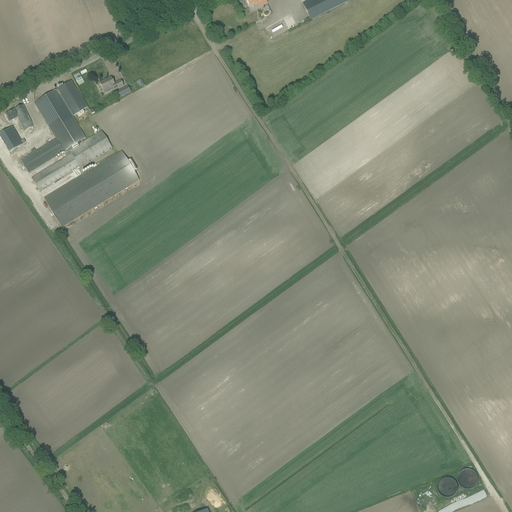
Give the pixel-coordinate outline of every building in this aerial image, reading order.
[(309,0),(303,4),(311,20),(348,2),(346,0),(320,0),(319,1),(318,0),(309,0)] [(111,78),(99,84),(102,88),(103,92),(109,89),(110,92),(114,90),(114,91),(123,86),(121,81),(114,84),(111,78)] [(71,82),(56,90),(72,117),(87,108),(71,82)] [(128,87),(117,92),(120,99),(131,93),(128,87)] [(112,149),(102,132),(67,153),(66,151),(86,139),(72,117),(56,90),(34,104),(55,139),(36,151),(34,149),(31,151),(32,153),(20,160),(29,174),(64,153),(67,157),(31,179),(39,191),(79,167),(80,169),(112,149)] [(18,118),(24,132),(33,128),(23,106),(5,114),(9,122),(18,118)] [(12,128),(0,134),(0,138),(9,153),(25,143),(24,140),(21,142),(12,128)] [(62,228),(139,181),(121,152),(44,199),(62,228)] [(458,478),(458,480),(458,481),(458,483),(459,485),(460,486),(462,488),(463,489),(465,489),(467,490),(469,490),(471,489),(472,489),(474,488),(475,486),(476,485),(477,483),(478,481),(478,480),(478,478),(477,476),(476,474),(475,473),(474,471),(472,470),(471,470),(469,469),(467,469),(465,470),(463,470),(462,471),(460,473),(459,474),(458,476),(458,478)] [(455,481),(453,480),(452,479),(450,479),(448,478),(447,478),(445,479),(443,479),(442,480),(440,482),(439,483),(438,485),(438,487),(438,488),(438,490),(438,492),(439,494),(440,495),(442,496),(443,497),(445,498),(447,498),(449,498),(451,498),(452,497),(454,496),(455,495),(456,493),(457,492),(458,490),(458,488),(458,486),(457,484),(456,483),(455,481)]
